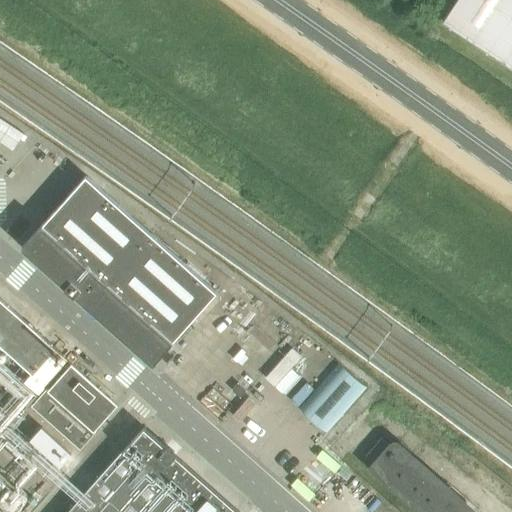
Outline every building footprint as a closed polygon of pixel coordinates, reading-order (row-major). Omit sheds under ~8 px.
[(511,0),(454,0),(442,20),(511,66),(511,0)] [(0,142),(12,151),(23,134),(0,118),(0,142)] [(216,292),(85,176),(21,247),(65,286),(64,287),(74,295),(74,294),(153,364),(173,341),(216,292)] [(0,345),(32,374),(55,348),(0,299),(0,345)] [(267,376),(286,392),(301,373),(292,366),(303,354),(292,345),(267,376)] [(117,404),(71,363),(34,405),(80,446),(117,404)] [(340,365),(300,410),(326,433),(368,388),(340,365)] [(124,451),(69,511),(238,511),(144,428),(123,451),(124,451)] [(172,433),(165,442),(206,475),(213,466),(172,433)] [(392,443),(391,444),(389,446),(381,439),(368,454),(368,455),(367,457),(367,458),(367,460),(367,462),(367,463),(368,465),(369,466),(370,468),(420,511),(474,511),(398,444),(396,443),(395,443),(394,443),(393,443),(392,443)]
